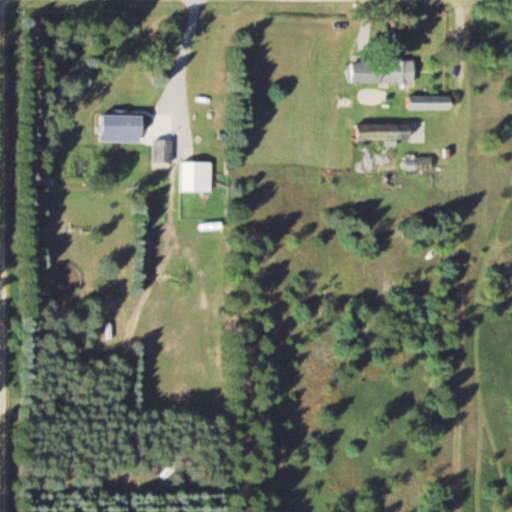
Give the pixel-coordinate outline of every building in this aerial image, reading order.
[(416,82),(416,59),(351,59),(351,82),(416,82)] [(453,95),(409,95),(409,110),(453,110),(453,95)] [(116,141),(136,141),(136,135),(145,135),(145,115),(117,114),(116,141)] [(424,140),(424,122),(357,123),(357,140),(424,140)] [(154,161),(167,161),(167,140),(154,140),(154,161)] [(433,155),(406,155),(406,169),(433,169),(433,155)] [(183,191),(213,191),(213,161),(183,161),(183,191)]
